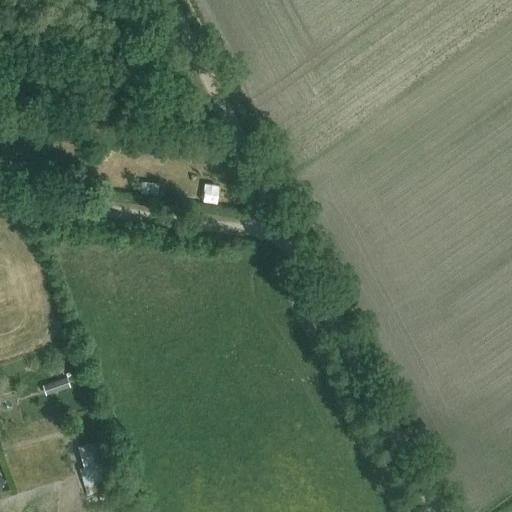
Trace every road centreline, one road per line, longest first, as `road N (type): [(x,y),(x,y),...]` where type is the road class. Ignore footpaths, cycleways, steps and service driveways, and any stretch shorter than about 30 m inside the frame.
road 1 (unclassified): [(285,233),(436,511)]
road 2 (unclassified): [(285,233),(0,193)]
road 3 (unclassified): [(164,0),(285,233)]
